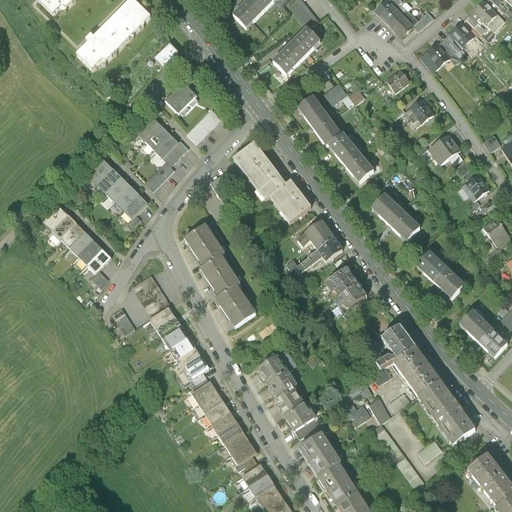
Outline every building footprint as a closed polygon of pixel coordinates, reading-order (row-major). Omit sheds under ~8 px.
[(53,19),(62,10),(67,12),(78,0),(40,0),(37,4),(53,19)] [(251,0),(252,0),(234,19),(247,32),(253,25),(272,6),(277,0),(251,0)] [(294,15),(307,32),(308,32),(318,24),(299,0),(289,8),(294,15)] [(388,0),(375,14),(385,24),(400,10),(398,9),(402,5),(396,0),(388,0)] [(502,3),(498,0),(488,0),(498,8),(502,3)] [(511,0),(498,0),(502,3),(511,11),(511,0)] [(485,2),(470,17),(477,24),(479,22),(493,35),(505,23),(485,2)] [(93,74),(104,64),(107,65),(152,20),(134,3),(122,15),(99,37),(95,41),(92,38),(87,44),(90,47),(78,59),(93,74)] [(385,24),(393,32),(396,29),(405,38),(413,30),(418,24),(408,13),(409,9),(404,5),(400,10),(385,24)] [(434,21),(427,15),(418,24),(413,30),(418,35),(434,21)] [(477,24),(470,17),(466,22),(482,37),(486,33),(477,24)] [(475,40),(462,25),(447,37),(453,44),(455,42),(462,51),(475,40)] [(293,46),(274,65),(287,78),(299,66),(321,45),(308,32),(307,32),(293,46)] [(453,44),(447,37),(437,46),(450,61),(455,67),(465,58),(453,44)] [(450,61),(437,46),(431,51),(420,61),(433,76),(443,68),(450,61)] [(170,47),(162,54),(168,66),(178,55),(170,47)] [(198,77),(190,68),(180,77),(186,83),(164,104),(178,117),(196,99),(186,89),(198,77)] [(391,90),(395,96),(410,85),(401,73),(383,87),(387,92),(391,90)] [(338,86),(323,96),(332,108),(342,101),(347,97),(338,86)] [(355,107),(365,100),(358,90),(348,98),(355,107)] [(348,110),(349,111),(354,107),(347,97),(342,101),(348,110)] [(327,150),(328,149),(341,138),(334,128),(326,117),(313,101),(299,112),(310,127),(314,133),(327,150)] [(423,103),(405,115),(417,130),(434,118),(423,103)] [(396,122),(405,115),(400,109),(392,116),(396,122)] [(221,122),(211,113),(187,137),(196,147),(221,122)] [(162,129),(153,121),(138,137),(146,145),(162,129)] [(170,138),(162,129),(146,145),(155,154),(170,138)] [(460,153),(447,136),(428,151),(441,167),(460,153)] [(488,154),(499,146),(493,136),(481,144),(488,154)] [(346,170),(360,186),(374,174),(361,158),(343,137),(341,138),(328,149),(331,152),(335,157),(342,166),(346,170)] [(179,146),(170,138),(155,154),(163,162),(179,146)] [(189,152),(181,144),(179,146),(163,162),(167,166),(171,170),(189,152)] [(428,151),(423,145),(413,152),(418,159),(428,151)] [(255,146),(233,162),(266,204),(271,201),(286,188),(255,146)] [(98,189),(113,173),(105,165),(89,180),(98,189)] [(167,166),(145,187),(153,195),(175,174),(171,170),(167,166)] [(222,180),(220,179),(210,185),(229,215),(240,208),(228,191),(244,181),(237,170),(222,180)] [(107,197),(122,182),(113,173),(98,189),(107,197)] [(462,189),(471,203),(490,191),(480,176),(462,189)] [(115,206),(131,190),(122,182),(107,197),(115,206)] [(291,184),(286,188),(271,201),(290,226),(311,210),(291,184)] [(124,214),(139,199),(131,190),(115,206),(124,214)] [(385,198),(371,212),(387,228),(390,231),(406,246),(420,231),(402,214),(385,198)] [(136,219),(148,207),(139,199),(124,214),(132,222),(136,219)] [(479,201),(469,206),(472,212),(482,207),(479,201)] [(53,235),(68,219),(59,211),(44,226),(53,235)] [(61,243),(77,227),(68,219),(53,235),(49,239),(57,248),(61,243)] [(132,222),(128,227),(133,231),(141,223),(136,219),(132,222)] [(511,242),(511,237),(498,221),(482,234),(496,251),(498,254),(511,242)] [(335,241),(321,224),(302,238),(296,244),(303,251),(310,243),(318,253),(335,241)] [(70,252),(85,236),(77,227),(61,243),(70,252)] [(224,257),(206,229),(186,242),(205,270),(221,259),(224,257)] [(79,260),(94,244),(85,236),(70,252),(79,260)] [(343,252),(335,241),(318,253),(308,260),(309,261),(295,272),(299,277),(322,260),(326,264),(343,252)] [(88,268),(103,253),(94,244),(79,260),(88,268)] [(483,262),(490,271),(504,260),(498,254),(496,251),(483,262)] [(100,273),(112,261),(103,253),(88,268),(96,277),(100,273)] [(430,256),(416,270),(432,286),(435,289),(451,303),(465,289),(430,256)] [(240,286),(221,259),(205,270),(202,272),(220,300),(237,289),(240,286)] [(359,287),(347,272),(327,287),(333,296),(331,297),(336,303),(359,287)] [(96,277),(92,282),(103,293),(109,283),(100,273),(96,277)] [(171,309),(152,278),(133,290),(152,321),(169,310),(171,309)] [(334,324),(368,299),(359,287),(336,303),(330,308),(333,313),(329,316),(334,324)] [(255,316),(237,289),(220,300),(217,302),(235,330),(255,316)] [(157,332),(176,320),(169,310),(152,321),(150,322),(157,332)] [(496,323),(506,333),(511,327),(511,311),(510,310),(496,323)] [(135,332),(122,312),(113,319),(120,329),(110,335),(116,345),(135,332)] [(473,315),(459,329),(494,362),(507,348),(473,315)] [(164,342),(182,331),(176,320),(157,332),(164,342)] [(360,348),(377,336),(373,329),(355,342),(360,348)] [(416,351),(400,329),(380,343),(390,358),(396,365),(416,351)] [(170,353),(189,341),(182,331),(164,342),(170,353)] [(177,363),(196,351),(189,341),(170,353),(177,363)] [(184,373),(202,361),(196,351),(177,363),(184,373)] [(401,381),(426,364),(416,351),(396,365),(392,368),(401,381)] [(284,373),(274,357),(255,369),(264,385),(284,373)] [(390,358),(376,368),(381,376),(392,368),(396,365),(390,358)] [(203,375),(209,371),(202,361),(184,373),(190,383),(193,382),(203,375)] [(417,403),(441,386),(426,364),(401,381),(417,403)] [(264,385),(283,416),(307,401),(298,385),(293,388),(284,373),(264,385)] [(203,375),(193,382),(199,392),(209,385),(203,375)] [(364,400),(370,396),(363,384),(337,399),(350,421),(353,420),(357,427),(369,420),(362,410),(356,414),(353,408),(351,410),(346,403),(360,394),(364,400)] [(199,407),(217,395),(210,385),(209,385),(199,392),(192,396),(199,407)] [(435,429),(459,412),(441,386),(417,403),(435,429)] [(205,417),(224,405),(217,395),(199,407),(205,417)] [(403,396),(388,407),(395,416),(410,406),(403,396)] [(280,417),(291,434),(317,418),(307,401),(283,416),(280,417)] [(379,402),(368,409),(380,428),(391,421),(379,402)] [(212,427),(230,415),(224,405),(205,417),(212,427)] [(452,452),(476,435),(459,412),(435,429),(452,452)] [(218,437),(237,425),(230,415),(212,427),(218,437)] [(225,447),(243,435),(237,425),(218,437),(225,447)] [(314,428),(315,436),(329,433),(327,425),(314,428)] [(381,428),(372,434),(415,493),(424,486),(381,428)] [(232,458),(250,446),(243,435),(225,447),(232,458)] [(323,437),(299,453),(318,482),(339,468),(341,466),(323,437)] [(442,454),(435,444),(418,457),(425,467),(442,454)] [(253,459),(257,456),(250,446),(232,458),(238,468),(242,466),(253,459)] [(253,459),(242,466),(248,475),(259,468),(253,459)] [(502,476),(487,459),(467,475),(481,493),(502,476)] [(249,490),(267,478),(261,468),(259,468),(248,475),(242,479),(249,490)] [(336,510),(356,496),(339,468),(318,482),(336,510)] [(511,489),(502,476),(481,493),(496,511),(499,511),(511,502),(511,489)] [(256,500),(274,488),(267,478),(249,490),(256,500)] [(262,510),(281,498),(274,488),(256,500),(262,510)] [(336,510),(337,511),(366,511),(356,496),(336,510)] [(263,511),(281,511),(287,508),(281,498),(262,510),(263,511)] [(511,511),(511,502),(499,511),(511,511)]
